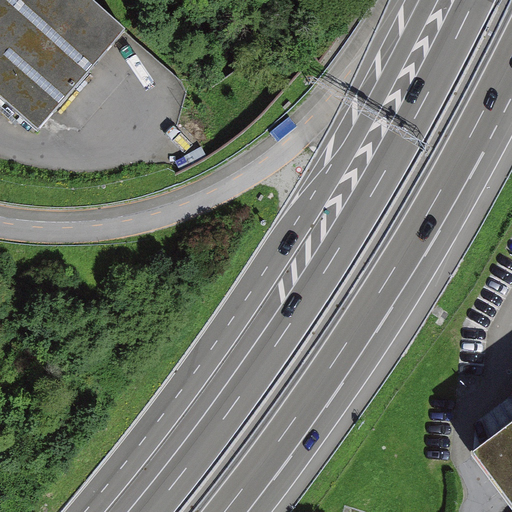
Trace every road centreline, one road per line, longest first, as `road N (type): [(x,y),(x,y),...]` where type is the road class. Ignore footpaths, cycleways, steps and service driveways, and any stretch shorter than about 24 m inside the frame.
road 1 (motorway): [(429,0),(331,179),(204,370),(91,511)]
road 2 (motorway): [(477,0),(308,301),(155,511)]
road 3 (motorway): [(238,511),(374,320),(511,76)]
road 4 (track): [(316,115),(208,196),(141,221),(0,223)]
